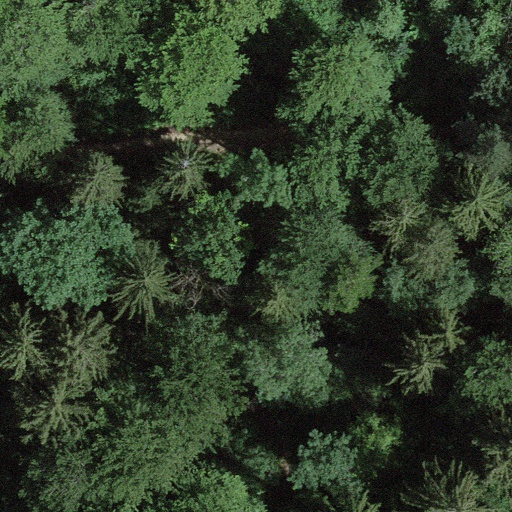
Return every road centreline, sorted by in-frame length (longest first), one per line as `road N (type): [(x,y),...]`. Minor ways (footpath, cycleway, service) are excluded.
road 1 (track): [(50,159),(511,116)]
road 2 (track): [(0,318),(93,319),(183,342),(250,388),(288,439),(288,477),(274,511)]
